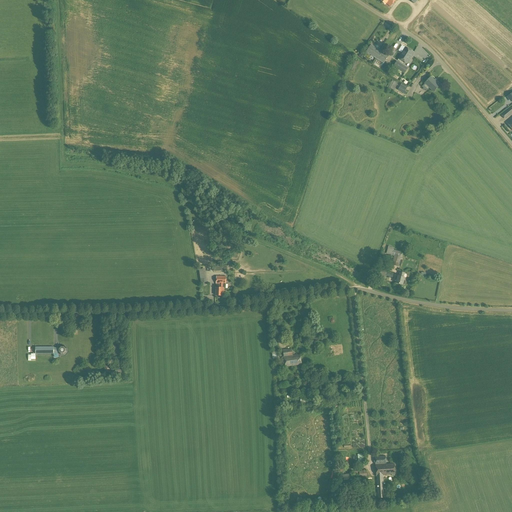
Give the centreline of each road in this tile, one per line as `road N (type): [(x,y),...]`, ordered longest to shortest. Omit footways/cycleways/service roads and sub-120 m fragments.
road 1 (track): [(363,289),(220,231),(174,183),(62,162),(57,0)]
road 2 (unclassified): [(0,309),(197,307),(354,288)]
road 3 (unclassified): [(511,141),(431,44),(365,0)]
road 4 (unclassified): [(511,311),(440,307),(354,288)]
